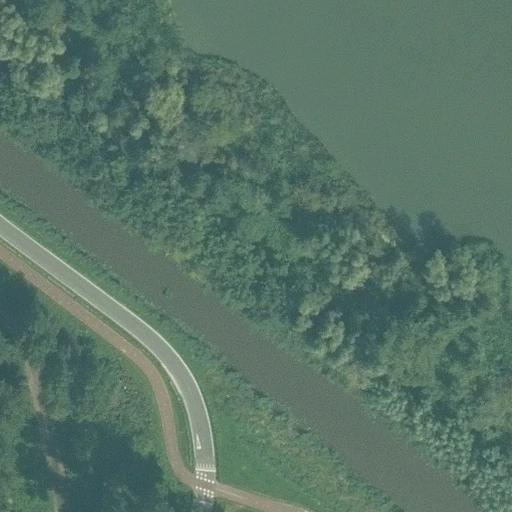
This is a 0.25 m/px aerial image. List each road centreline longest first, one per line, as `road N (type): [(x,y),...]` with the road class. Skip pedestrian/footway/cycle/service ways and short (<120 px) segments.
road 1 (unclassified): [(200,511),(203,447),(179,372),(152,342),(0,226)]
road 2 (unknown): [(0,310),(26,347),(60,511)]
